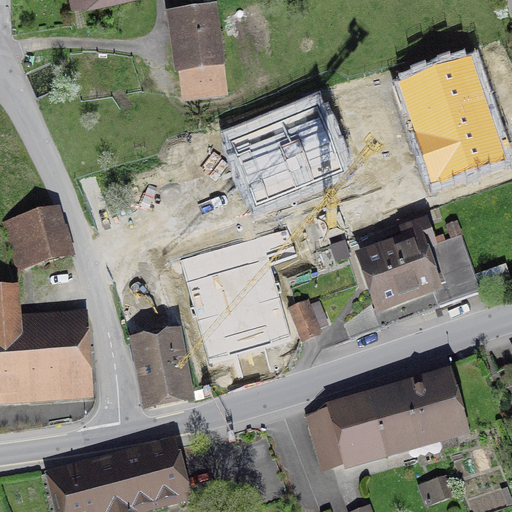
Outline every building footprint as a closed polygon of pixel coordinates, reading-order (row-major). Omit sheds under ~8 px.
[(71,0),(74,12),(123,0),(71,0)] [(229,95),(220,8),(168,15),(176,78),(182,78),(184,101),(229,95)] [(425,214),(400,223),(407,245),(427,238),(433,236),(425,214)] [(65,257),(56,219),(11,230),(20,268),(65,257)] [(407,245),(359,261),(380,323),(447,300),(430,249),(427,238),(407,245)] [(450,307),(483,296),(511,285),(511,281),(507,268),(477,278),(464,238),(430,249),(447,300),(450,307)] [(0,396),(79,390),(74,318),(22,322),(20,298),(0,299),(0,396)] [(323,339),(309,303),(288,311),(302,347),(323,339)] [(188,397),(178,344),(140,352),(150,404),(188,397)] [(511,375),(511,376),(501,379),(511,409),(511,375)] [(461,428),(449,384),(311,422),(324,467),(461,428)] [(178,444),(45,479),(54,511),(172,511),(194,506),(178,444)] [(444,479),(415,489),(422,509),(451,500),(444,479)]
